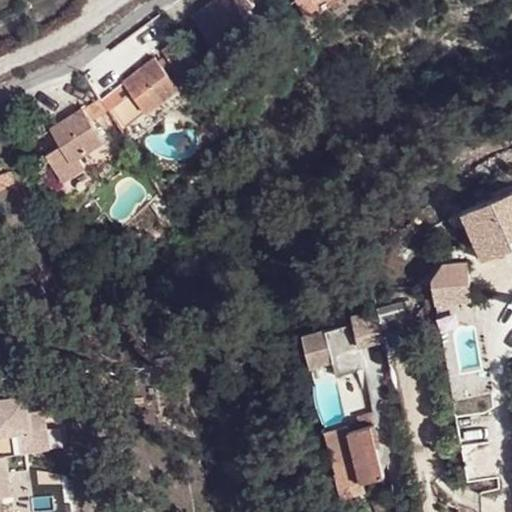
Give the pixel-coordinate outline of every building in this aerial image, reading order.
[(213,0),(193,15),(218,49),(256,20),(248,8),(242,0),(213,0)] [(254,4),(251,0),(242,0),(248,8),(254,4)] [(297,0),(311,19),(336,0),(297,0)] [(256,20),(218,49),(225,59),(265,31),(256,20)] [(165,51),(182,72),(194,62),(177,40),(165,51)] [(127,83),(150,112),(181,86),(157,57),(127,83)] [(150,112),(159,123),(176,110),(173,106),(187,94),(181,86),(150,112)] [(48,151),(66,177),(88,162),(80,152),(105,134),(83,104),(53,125),(63,140),(48,151)] [(36,136),(53,125),(45,114),(29,125),(36,136)] [(66,177),(75,190),(97,176),(90,166),(115,149),(105,134),(80,152),(88,162),(66,177)] [(0,163),(0,186),(12,181),(3,162),(0,163)] [(511,192),(461,223),(488,268),(511,253),(511,192)] [(432,270),(431,276),(467,286),(473,265),(449,259),(432,270)] [(327,303),(331,323),(358,319),(354,298),(327,303)] [(330,350),(335,369),(356,365),(352,345),(330,350)] [(24,451),(27,451),(17,395),(0,397),(0,434),(1,434),(4,454),(0,454),(0,494),(10,493),(7,471),(27,468),(24,451)] [(17,395),(27,451),(42,448),(39,428),(44,428),(41,408),(26,411),(23,395),(17,395)] [(349,425),(361,476),(384,470),(377,441),(380,440),(372,407),(357,411),(358,417),(360,423),(349,425)] [(347,420),(349,425),(360,423),(358,417),(347,420)] [(338,481),(361,476),(349,425),(347,420),(324,425),(338,481)] [(361,476),(338,481),(341,492),(364,487),(361,476)]
